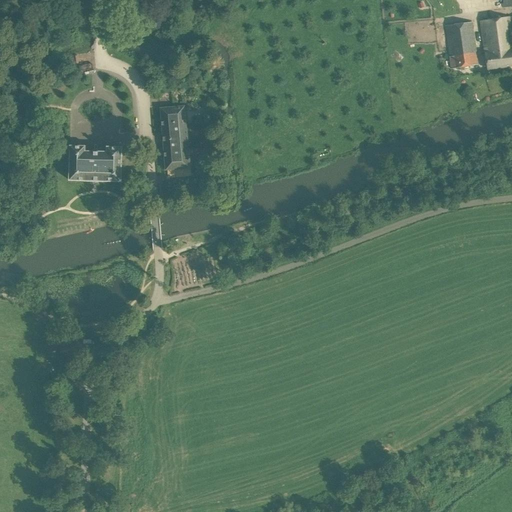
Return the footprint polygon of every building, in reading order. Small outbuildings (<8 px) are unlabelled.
[(480,21),(484,47),(485,54),(483,54),(484,61),(486,60),(487,69),(511,65),(511,38),(509,17),(479,21),(480,21)] [(472,22),(445,26),(451,68),(478,65),(472,22)] [(218,120),(215,120),(210,120),(209,105),(203,106),(204,114),(203,115),(204,122),(200,122),(200,125),(215,124),(218,124),(218,120)] [(160,108),(161,115),(165,170),(190,168),(189,155),(195,154),(194,149),(188,149),(184,106),(160,108)] [(212,139),(203,140),(205,155),(213,154),(212,139)] [(121,147),(107,147),(107,152),(95,152),(84,151),(84,146),(70,146),(63,146),(63,151),(53,151),(53,160),(63,160),(63,163),(70,163),(69,178),(69,180),(84,180),(95,181),(106,181),(120,181),(120,180),(121,147)]
